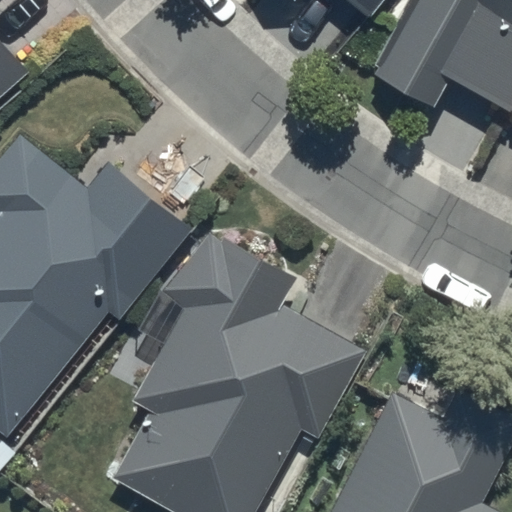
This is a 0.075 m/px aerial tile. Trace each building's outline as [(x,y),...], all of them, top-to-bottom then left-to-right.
[(283,0),(288,4),(291,0),(343,0),(366,18),(380,0),(283,0)] [(507,112),(511,103),(511,0),(412,0),(370,76),(428,108),(445,78),(507,112)] [(0,98),(24,77),(0,50),(0,98)] [(86,188),(15,134),(0,153),(0,436),(5,440),(102,313),(113,321),(184,227),(103,166),(86,188)] [(146,411),(108,481),(164,511),(249,511),(295,429),(315,440),(363,352),(277,304),(290,280),(205,234),(160,295),(180,308),(130,402),(146,411)] [(511,432),(511,415),(457,391),(444,419),(389,395),(328,511),(496,511),(479,504),(511,432)]
